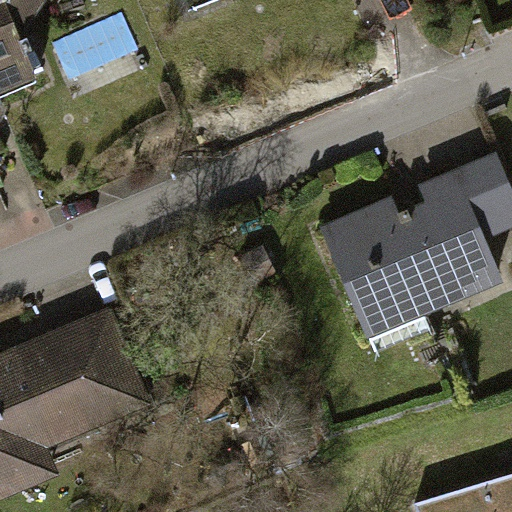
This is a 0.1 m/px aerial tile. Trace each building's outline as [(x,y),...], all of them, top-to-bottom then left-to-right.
[(0,0),(0,164),(2,163),(0,158),(0,129),(14,125),(4,101),(36,88),(10,23),(44,9),(50,0),(0,0)] [(471,176),(497,238),(511,231),(511,196),(498,165),(471,176)] [(326,231),(377,357),(431,335),(423,315),(492,288),(450,184),(430,192),(436,205),(394,222),(388,206),(326,231)] [(148,408),(110,318),(0,364),(0,501),(55,478),(44,452),(148,408)] [(420,511),(511,511),(511,472),(417,501),(420,511)]
